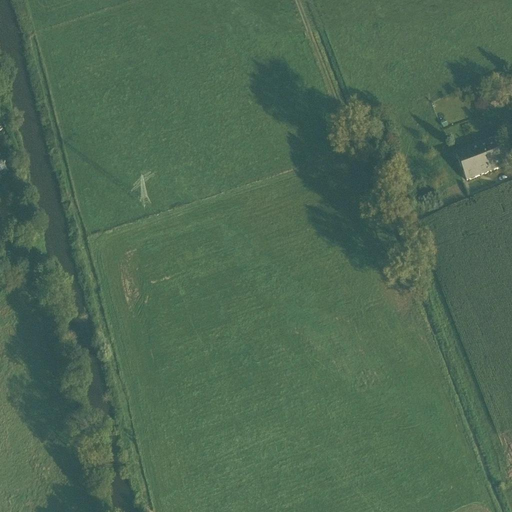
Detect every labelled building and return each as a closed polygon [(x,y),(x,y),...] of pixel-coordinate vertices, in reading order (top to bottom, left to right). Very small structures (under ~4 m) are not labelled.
[(490,90),(491,98),(499,97),(499,93),(502,93),(501,89),(498,90),(498,89),(490,90)] [(502,141),(494,144),(499,157),(507,154),(502,141)] [(503,166),(499,157),(494,144),(494,142),(470,152),(471,153),(465,155),(465,154),(456,157),(467,182),(504,168),(503,166)] [(511,163),(507,154),(499,157),(503,166),(511,163)] [(0,164),(0,176),(8,174),(5,163),(0,164)]
